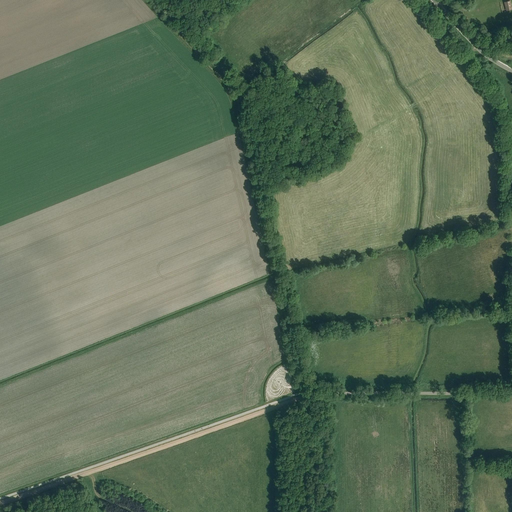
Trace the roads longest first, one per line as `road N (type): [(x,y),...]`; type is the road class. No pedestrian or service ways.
road 1 (unclassified): [(511,394),(306,396),(277,258)]
road 2 (track): [(306,396),(0,503)]
road 3 (track): [(277,258),(238,89),(157,0)]
